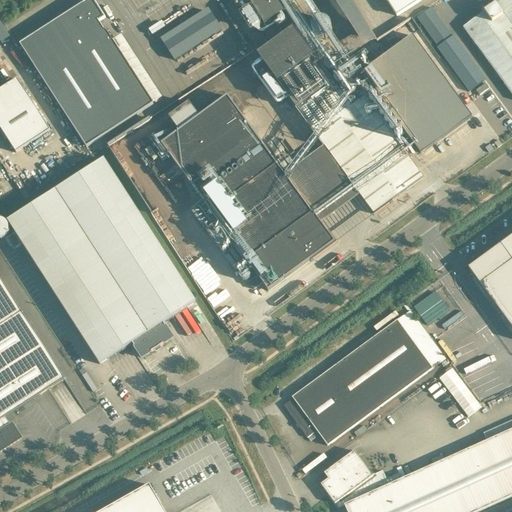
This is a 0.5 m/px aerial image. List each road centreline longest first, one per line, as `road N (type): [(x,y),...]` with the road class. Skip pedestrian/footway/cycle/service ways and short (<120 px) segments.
road 1 (unclassified): [(226,369),(511,158)]
road 2 (unclassified): [(0,497),(226,369)]
road 3 (unclassified): [(293,511),(226,369)]
